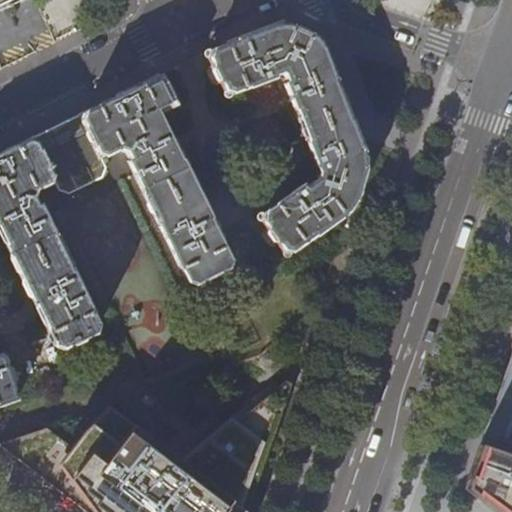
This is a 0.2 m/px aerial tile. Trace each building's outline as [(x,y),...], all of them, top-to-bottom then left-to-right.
[(0,0),(0,12),(24,0),(0,0)] [(277,243),(286,256),(341,216),(352,209),(359,187),(360,184),(367,161),(358,137),(353,126),(343,101),(319,38),(283,22),(214,48),(205,52),(212,66),(209,68),(209,72),(213,82),(218,84),(221,83),(228,96),(274,78),(273,76),(283,73),(287,82),(284,83),(318,172),(316,179),(304,187),(302,184),(258,216),(266,228),(264,230),(263,235),(269,244),(275,245),(277,243)] [(0,234),(56,346),(64,349),(97,333),(100,324),(40,204),(38,204),(34,196),(36,189),(54,181),(59,191),(68,194),(102,177),(106,167),(102,157),(120,149),(126,151),(130,160),(128,161),(187,281),(196,284),(229,268),(231,260),(159,113),(176,105),(160,74),(81,113),(34,136),(0,152),(0,234)] [(0,404),(16,400),(12,385),(15,384),(17,380),(13,369),(9,367),(6,368),(1,354),(0,354),(0,404)] [(511,355),(492,412),(480,447),(511,458),(511,355)] [(16,438),(0,443),(0,445),(36,473),(73,502),(86,511),(245,511),(257,478),(262,463),(290,382),(285,380),(279,388),(274,381),(178,460),(109,406),(84,429),(71,446),(46,427),(16,438)] [(511,511),(511,458),(480,447),(465,490),(490,509),(492,511),(511,511)]
